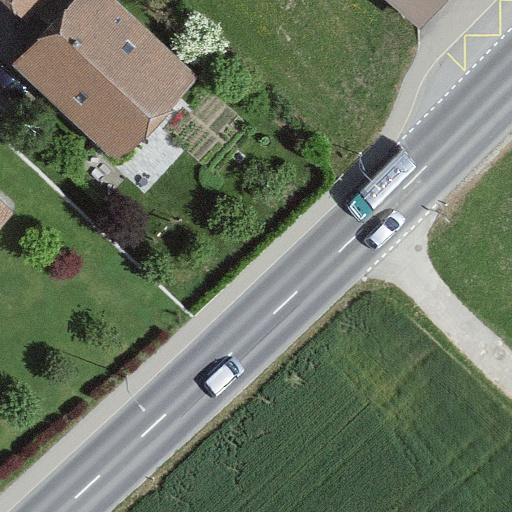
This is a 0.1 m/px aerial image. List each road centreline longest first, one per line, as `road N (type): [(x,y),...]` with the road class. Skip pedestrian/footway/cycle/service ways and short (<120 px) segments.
road 1 (secondary): [(359,224),(55,511)]
road 2 (residential): [(359,224),(511,378)]
road 3 (secondary): [(511,79),(359,224)]
